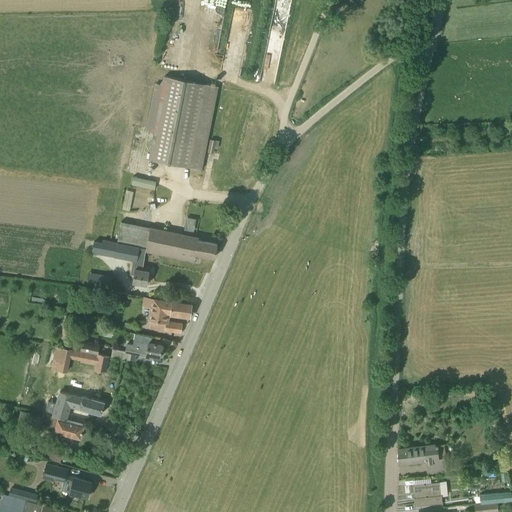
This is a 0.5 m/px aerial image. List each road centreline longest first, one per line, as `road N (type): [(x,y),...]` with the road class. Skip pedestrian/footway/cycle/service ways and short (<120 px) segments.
road 1 (unclassified): [(388,511),(404,199),(430,46)]
road 2 (unclassified): [(116,511),(283,144)]
road 3 (unclassified): [(283,144),(381,64),(430,46)]
road 4 (unclassified): [(283,144),(285,110),(329,0)]
